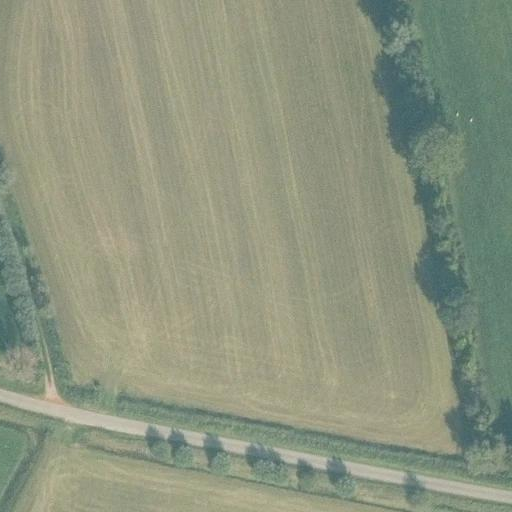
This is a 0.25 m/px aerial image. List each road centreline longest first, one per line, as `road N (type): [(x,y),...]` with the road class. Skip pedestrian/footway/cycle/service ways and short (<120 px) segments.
road 1 (unclassified): [(511,498),(0,396)]
road 2 (track): [(47,408),(29,288),(0,205)]
